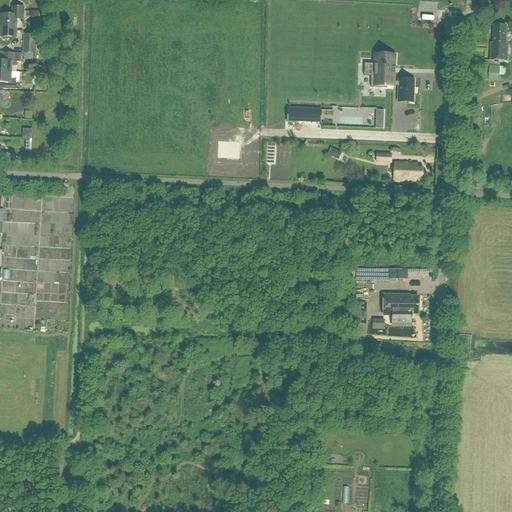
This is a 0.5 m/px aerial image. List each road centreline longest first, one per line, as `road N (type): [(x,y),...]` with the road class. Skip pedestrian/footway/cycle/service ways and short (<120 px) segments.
road 1 (unclassified): [(434,511),(444,192)]
road 2 (unclassified): [(444,192),(450,16)]
